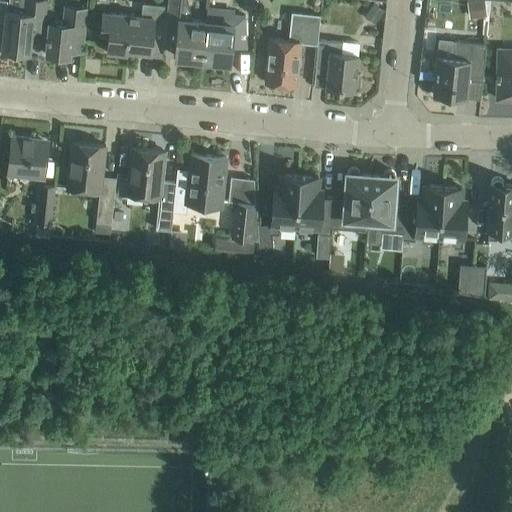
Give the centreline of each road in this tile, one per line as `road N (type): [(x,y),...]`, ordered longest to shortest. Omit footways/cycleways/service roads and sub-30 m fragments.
road 1 (residential): [(393,135),(0,95)]
road 2 (residential): [(393,135),(407,0)]
